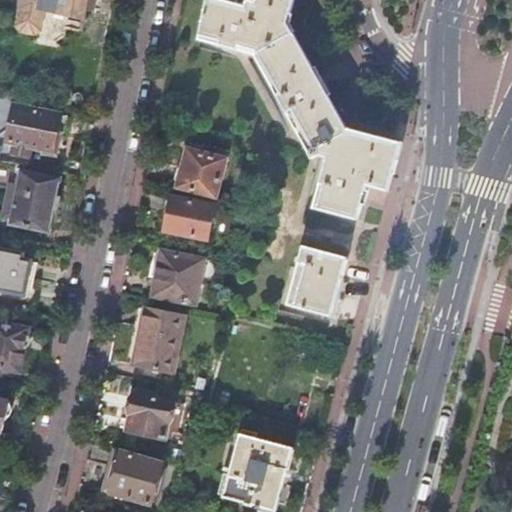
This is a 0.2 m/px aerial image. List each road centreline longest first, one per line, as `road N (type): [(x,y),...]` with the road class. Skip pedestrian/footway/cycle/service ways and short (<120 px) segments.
road 1 (residential): [(33,511),(146,0)]
road 2 (primary): [(443,73),(440,173),(350,511)]
road 3 (primary): [(396,511),(478,204),(511,120)]
